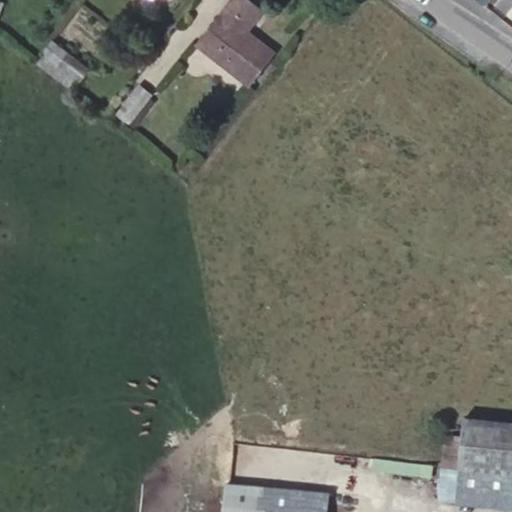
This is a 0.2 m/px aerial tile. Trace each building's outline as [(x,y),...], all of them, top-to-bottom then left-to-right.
[(262,10),(249,0),(232,0),(197,45),(249,85),(274,51),(246,30),(262,10)] [(42,52),(44,53),(80,82),(90,68),(52,39),(42,52)] [(80,82),(44,53),(38,62),(73,90),(80,82)] [(152,94),(139,84),(117,113),(129,123),(152,94)] [(511,421),(465,417),(457,504),(511,508),(511,421)] [(326,511),(328,492),(228,482),(225,511),(326,511)]
